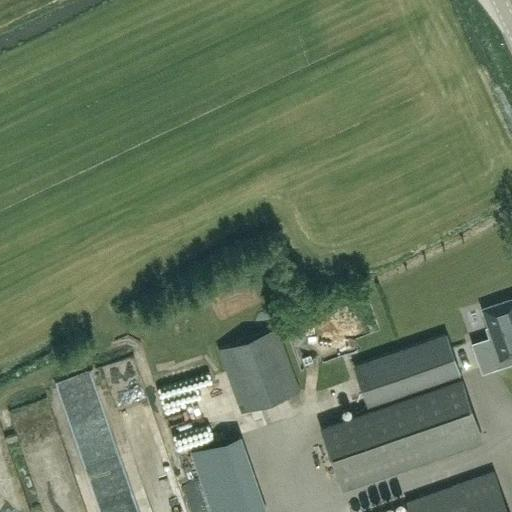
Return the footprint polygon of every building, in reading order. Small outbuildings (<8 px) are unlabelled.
[(511,296),(482,307),(488,323),(484,325),(498,366),(511,361),(511,296)] [(329,324),(319,329),(326,341),(336,336),(329,324)] [(218,348),(242,412),(299,391),(275,327),(218,348)] [(481,439),(457,370),(444,332),(354,364),(369,408),(320,425),(341,488),(481,439)] [(22,434),(36,432),(37,442),(59,439),(53,393),(18,398),(22,434)] [(190,451),(211,511),(265,511),(238,434),(190,451)] [(506,511),(492,470),(414,497),(417,505),(397,511),(506,511)] [(145,511),(137,482),(114,489),(120,511),(145,511)]
